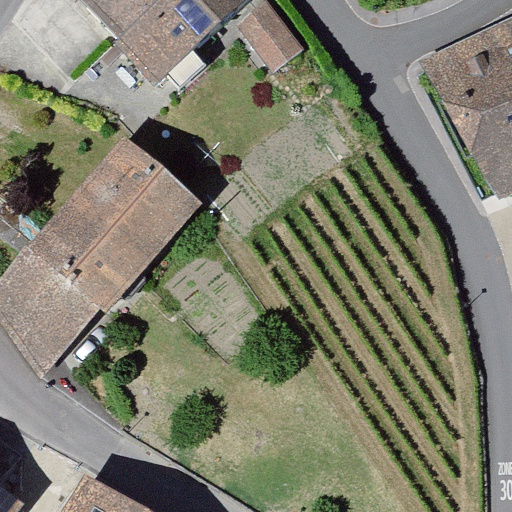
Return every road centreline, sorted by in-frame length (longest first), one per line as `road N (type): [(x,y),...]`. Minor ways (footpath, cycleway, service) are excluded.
road 1 (unclassified): [(360,56),(462,207),(511,361)]
road 2 (residential): [(490,0),(448,27),(360,56)]
road 3 (tertiary): [(98,472),(29,415),(0,374)]
